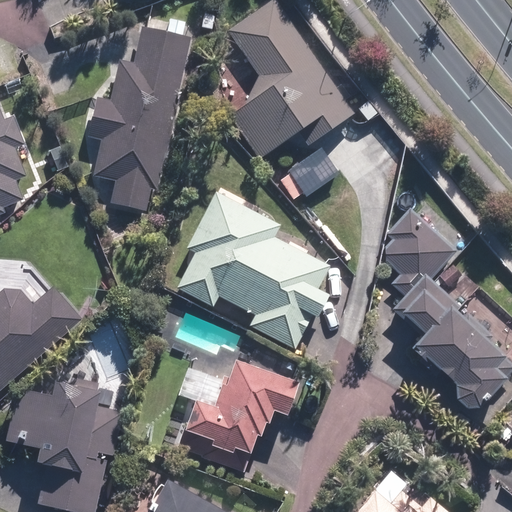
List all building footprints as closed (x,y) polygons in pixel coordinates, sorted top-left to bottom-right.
[(274,0),(233,29),(263,70),(250,100),(229,114),(262,160),(299,134),(307,146),(359,109),(281,0),(274,0)] [(99,92),(89,138),(103,141),(98,173),(118,175),(113,202),(148,208),(154,189),(164,192),(198,35),(142,23),(135,58),(121,56),(115,93),(99,92)] [(4,115),(0,102),(0,215),(8,212),(6,206),(24,195),(20,177),(28,173),(20,148),(28,141),(16,116),(4,115)] [(343,172),(324,146),(281,177),(300,204),(343,172)] [(327,288),(338,265),(280,232),(285,222),(222,186),(190,245),(199,250),(180,284),(215,306),(221,295),(258,315),(253,326),(300,352),(335,293),(327,288)] [(419,345),(455,375),(444,390),(487,426),(502,411),(511,398),(511,310),(480,283),(468,297),(454,284),(465,270),(451,258),(461,245),(414,208),(383,246),(387,250),(384,254),(404,270),(394,283),(407,294),(398,305),(430,331),(419,345)] [(0,392),(82,316),(29,260),(0,260),(0,392)] [(191,425),(218,434),(215,441),(240,451),(243,444),(259,450),(281,407),(294,414),(307,379),(244,351),(223,400),(204,394),(191,425)] [(107,387),(58,377),(55,390),(22,383),(11,440),(40,445),(37,457),(46,459),(38,500),(97,511),(104,511),(125,409),(105,404),(107,387)] [(447,511),(388,465),(351,511),(447,511)] [(243,511),(177,476),(176,476),(155,511),(243,511)]
